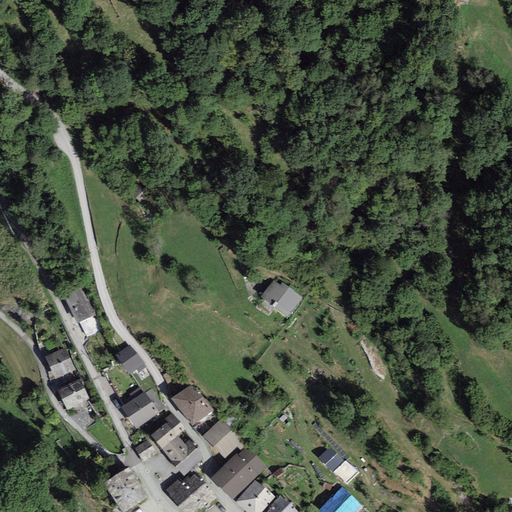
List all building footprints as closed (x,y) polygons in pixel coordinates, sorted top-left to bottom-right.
[(137,183),(128,192),(139,203),(149,194),(137,183)] [(297,301),(274,281),(257,302),(281,321),(297,301)] [(84,286),(64,295),(76,323),(97,314),(84,286)] [(145,364),(129,344),(115,356),(130,375),(136,370),(145,364)] [(64,348),(44,357),(55,379),(75,370),(64,348)] [(147,367),(145,364),(136,370),(139,373),(147,367)] [(81,380),(58,390),(66,410),(90,400),(81,380)] [(193,384),(171,399),(193,426),(213,411),(193,384)] [(165,409),(151,388),(122,407),(136,428),(165,409)] [(168,422),(151,435),(161,449),(177,436),(185,430),(172,414),(165,419),(168,422)] [(227,415),(203,436),(224,459),(248,438),(227,415)] [(184,444),(177,436),(161,449),(175,466),(196,449),(189,441),(184,444)] [(148,440),(135,448),(142,463),(157,454),(148,440)] [(246,446),(211,478),(232,500),(267,468),(246,446)] [(358,473),(330,447),(319,458),(347,485),(358,473)] [(204,459),(196,449),(175,466),(183,477),(204,459)] [(116,475),(135,505),(148,497),(129,467),(116,475)] [(215,498),(195,474),(183,484),(179,479),(166,490),(184,511),(192,511),(203,504),(205,506),(215,498)] [(125,511),(135,505),(116,475),(103,484),(121,511),(125,511)] [(255,480),(235,503),(245,511),(261,511),(276,497),(255,480)] [(356,511),(362,506),(342,487),(318,511),(319,511),(356,511)] [(284,511),(291,506),(280,496),(264,511),(284,511)]
